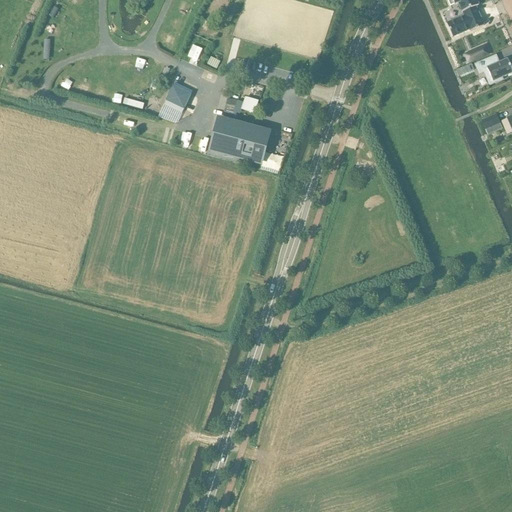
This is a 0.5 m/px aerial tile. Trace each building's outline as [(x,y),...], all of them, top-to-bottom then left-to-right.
[(452,0),(455,6),(458,4),(462,13),(463,13),(464,16),(447,24),(453,38),(470,30),(471,32),(484,26),(476,7),(479,6),(476,0),(452,0)] [(476,36),(455,45),(457,51),(479,42),(476,36)] [(238,41),(235,48),(254,54),(256,47),(238,41)] [(464,55),(468,65),(490,56),(486,46),(464,55)] [(502,78),(511,73),(511,70),(508,60),(499,64),(498,62),(492,65),(489,59),(476,65),(480,74),(488,70),(493,82),(494,82),(495,83),(502,80),(502,78)] [(176,77),(173,83),(179,86),(182,79),(176,77)] [(165,101),(184,110),(191,96),(172,86),(165,101)] [(246,97),(241,110),(254,114),(259,102),(246,97)] [(220,114),(229,117),(232,117),(233,112),(222,109),(220,114)] [(485,130),(500,124),(496,115),(482,122),(485,130)] [(219,119),(211,150),(251,161),(261,164),(264,151),(269,132),(259,130),(228,121),(219,119)] [(371,166),(361,163),(358,172),(368,175),(371,166)] [(405,242),(399,241),(396,260),(403,261),(405,242)]
